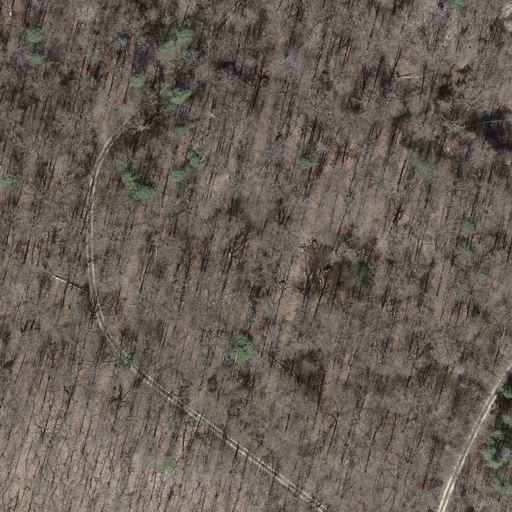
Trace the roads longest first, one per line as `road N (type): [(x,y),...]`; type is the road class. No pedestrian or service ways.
road 1 (track): [(244,0),(102,155),(88,201),(90,275),(116,350),(214,437),(322,511)]
road 2 (track): [(444,511),(511,382)]
